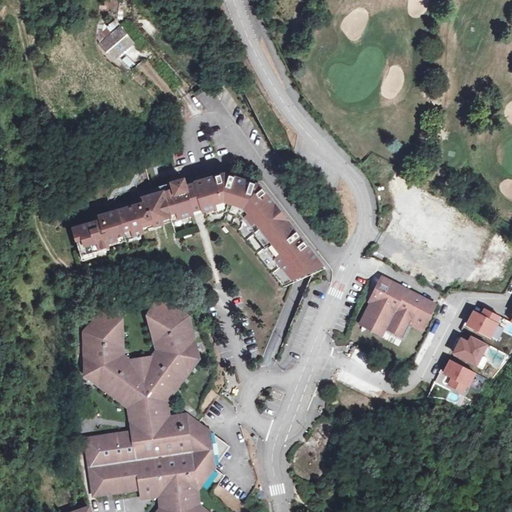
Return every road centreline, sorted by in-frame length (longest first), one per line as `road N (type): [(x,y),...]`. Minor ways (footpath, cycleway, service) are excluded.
road 1 (residential): [(232,0),(282,105),(361,196),(362,226),(348,266)]
road 2 (track): [(37,220),(38,140),(21,20),(9,1),(0,21)]
road 3 (track): [(220,296),(166,263),(67,270),(37,220)]
road 4 (residential): [(348,266),(324,250),(250,157)]
road 5 (residential): [(250,157),(224,116),(187,131),(200,168)]
road 6 (residential): [(348,266),(299,383)]
